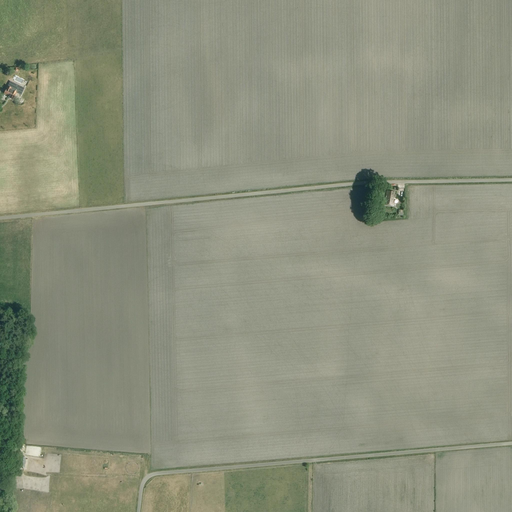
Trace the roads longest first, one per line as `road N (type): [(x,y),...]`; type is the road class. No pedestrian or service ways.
road 1 (unclassified): [(511,180),(367,183),(0,218)]
road 2 (unclassified): [(137,511),(140,488),(156,473),(511,443)]
